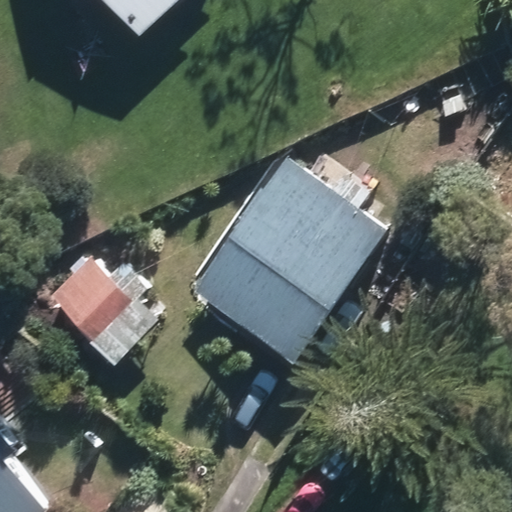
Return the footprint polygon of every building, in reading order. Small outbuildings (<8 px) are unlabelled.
[(107,0),(127,20),(147,0),(107,0)] [(381,241),(279,178),(216,279),(318,342),(381,241)] [(111,263),(70,303),(122,356),(164,316),(111,263)] [(0,511),(34,511),(57,495),(26,455),(43,442),(0,385),(0,511)] [(192,511),(156,483),(132,511),(192,511)]
